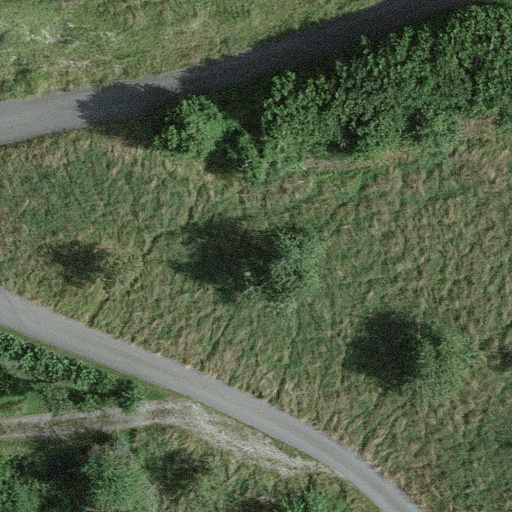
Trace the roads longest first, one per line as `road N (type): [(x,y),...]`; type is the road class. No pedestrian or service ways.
road 1 (unclassified): [(446,0),(351,40),(0,120)]
road 2 (unclassified): [(0,299),(236,398),(356,467),(402,511)]
